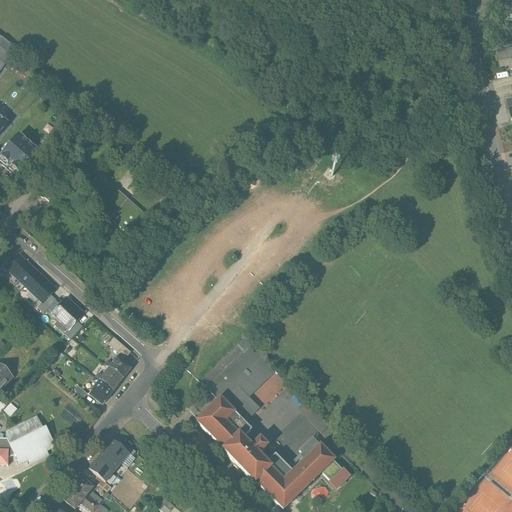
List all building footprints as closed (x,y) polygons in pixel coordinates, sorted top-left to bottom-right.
[(498,54),(508,52),(506,47),(491,50),(492,55),(498,54)] [(511,50),(508,52),(498,54),(502,69),(509,67),(510,72),(511,71),(511,50)] [(19,135),(8,148),(6,147),(2,151),(4,153),(0,157),(0,160),(18,176),(23,170),(25,172),(29,167),(28,165),(39,152),(19,135)] [(50,191),(46,187),(47,186),(42,182),(35,191),(40,195),(40,196),(43,198),(44,198),(49,202),(56,194),(51,190),(50,191)] [(6,186),(0,192),(0,197),(6,203),(14,194),(6,186)] [(145,215),(113,187),(105,197),(99,203),(104,208),(101,211),(129,234),(130,233),(128,232),(136,222),(138,224),(145,215)] [(177,193),(164,207),(170,213),(183,199),(177,193)] [(37,272),(19,256),(13,261),(6,269),(7,269),(24,286),(37,272)] [(0,273),(2,275),(7,269),(6,269),(13,261),(8,257),(0,265),(0,273)] [(162,386),(172,395),(271,280),(247,259),(176,342),(185,350),(175,362),(179,366),(162,386)] [(37,272),(24,286),(42,302),(50,294),(55,289),(37,272)] [(42,302),(37,307),(43,313),(56,300),(50,294),(42,302)] [(83,314),(66,299),(52,314),(68,329),(69,330),(76,321),(83,314)] [(69,330),(68,329),(64,334),(71,339),(82,327),(76,321),(69,330)] [(218,400),(243,425),(261,408),(250,397),(277,372),(269,363),(268,351),(250,334),(200,381),(218,400)] [(132,367),(118,356),(112,365),(109,369),(122,379),(132,367)] [(108,362),(104,367),(107,370),(109,369),(112,365),(108,362)] [(0,368),(0,391),(11,379),(0,368)] [(102,377),(99,381),(112,392),(122,379),(109,369),(102,377)] [(112,392),(99,381),(96,385),(89,394),(103,404),(112,392)] [(87,394),(78,386),(74,391),(83,398),(87,394)] [(274,455),(265,464),(257,456),(266,448),(258,440),(250,448),(242,440),(250,432),(243,425),(218,400),(195,423),(221,450),(220,452),(232,465),(240,473),(253,485),(255,483),(282,510),(321,473),(333,461),(311,439),(298,452),(305,459),(291,473),(274,455)] [(0,466),(8,466),(8,459),(15,455),(19,464),(27,459),(30,463),(48,454),(46,450),(54,446),(46,429),(40,432),(37,419),(29,423),(28,421),(24,423),(25,425),(6,434),(6,437),(7,439),(0,438),(0,466)] [(104,451),(121,464),(129,454),(112,441),(104,451)] [(97,460),(113,473),(121,464),(104,451),(97,460)] [(97,460),(89,469),(105,483),(113,473),(97,460)] [(330,482),(330,483),(336,489),(349,477),(343,470),(342,471),(333,461),(321,473),(330,482)] [(92,488),(79,477),(70,488),(83,499),(96,509),(99,505),(87,495),(92,488)] [(83,499),(70,488),(61,499),(75,510),(80,503),(91,511),(93,511),(96,509),(83,499)] [(167,498),(159,508),(164,511),(171,511),(176,506),(167,498)]
